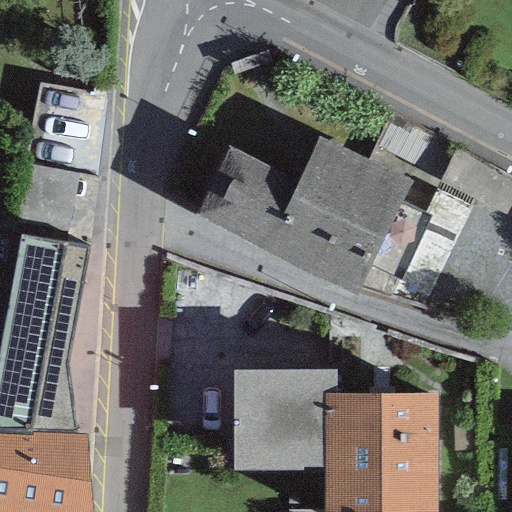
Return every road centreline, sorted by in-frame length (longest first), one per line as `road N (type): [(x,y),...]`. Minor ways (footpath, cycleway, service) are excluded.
road 1 (residential): [(209,0),(159,97),(141,200),(121,511)]
road 2 (residential): [(511,143),(243,0)]
